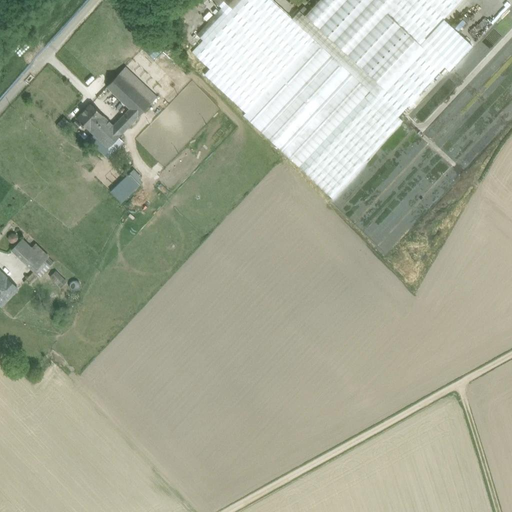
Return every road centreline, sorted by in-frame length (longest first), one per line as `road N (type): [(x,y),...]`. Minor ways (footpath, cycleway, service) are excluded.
road 1 (track): [(511,358),(228,511)]
road 2 (track): [(0,115),(100,0)]
road 3 (track): [(418,132),(511,32)]
road 4 (track): [(491,511),(453,390)]
